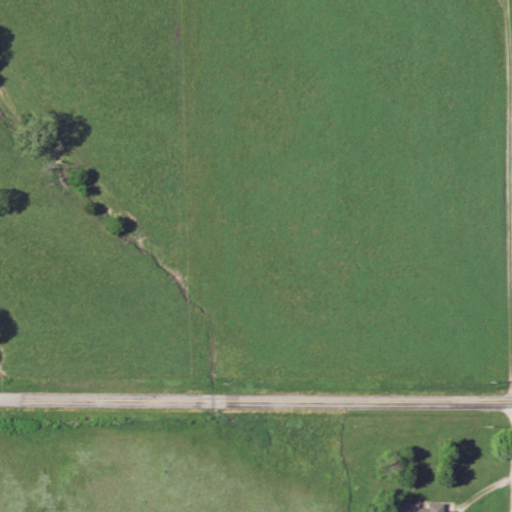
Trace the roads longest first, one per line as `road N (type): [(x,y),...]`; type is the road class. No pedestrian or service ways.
road 1 (tertiary): [(511,403),(0,401)]
road 2 (residential): [(511,19),(511,260)]
